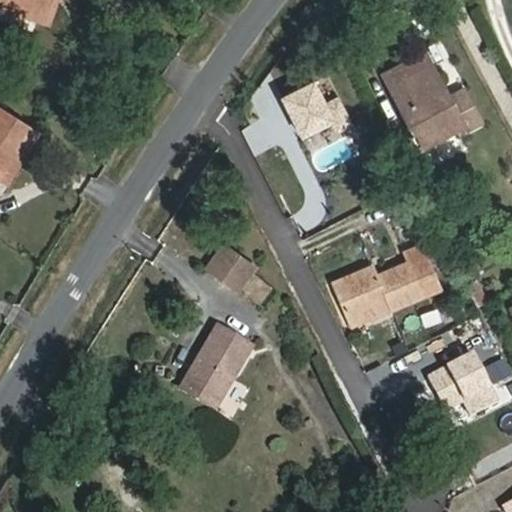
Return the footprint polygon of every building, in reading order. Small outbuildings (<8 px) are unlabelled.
[(12,0),(6,18),(44,31),(49,17),(54,19),(61,0),(12,0)] [(66,23),(74,0),(61,0),(54,19),(66,23)] [(1,33),(38,45),(44,31),(6,18),(1,33)] [(405,84),(436,69),(428,54),(389,73),(417,130),(425,126),(405,84)] [(449,97),(436,69),(405,84),(425,126),(417,130),(427,149),(465,130),(449,97)] [(337,97),(325,103),(315,85),(284,100),(303,138),(334,122),(347,116),(337,97)] [(449,97),(465,130),(479,123),(463,90),(449,97)] [(0,185),(7,190),(27,159),(35,165),(48,144),(0,115),(0,185)] [(7,190),(16,196),(35,165),(27,159),(7,190)] [(238,286),(251,262),(219,242),(205,267),(238,286)] [(382,310),(384,318),(439,300),(421,245),(399,252),(405,269),(374,279),(371,269),(330,283),(344,323),(382,310)] [(346,331),(384,318),(382,310),(344,323),(346,331)] [(217,404),(251,342),(216,322),(180,383),(217,404)] [(497,399),(473,351),(447,365),(428,374),(442,402),(461,392),(471,412),(497,399)] [(304,366),(320,409),(337,403),(321,360),(304,366)]
